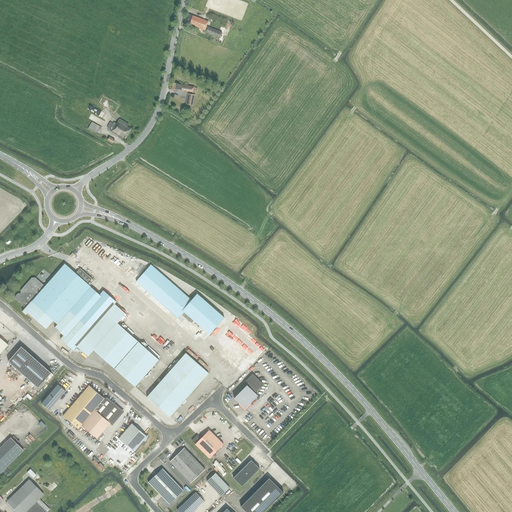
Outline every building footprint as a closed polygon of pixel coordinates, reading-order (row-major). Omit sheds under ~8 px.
[(184,22),(205,30),(206,28),(207,26),(206,26),(208,22),(187,14),(184,22)] [(222,32),(208,27),(205,35),(219,41),(222,32)] [(180,90),(193,92),(194,87),(188,86),(178,84),(173,83),(172,89),(177,90),(178,89),(180,89),(180,90)] [(125,139),(131,129),(127,126),(129,124),(119,119),(116,124),(114,122),(113,124),(110,122),(107,127),(109,128),(109,129),(109,130),(118,136),(118,137),(121,139),(122,137),(125,139)] [(96,133),(100,127),(92,122),(88,129),(96,133)] [(76,273),(65,264),(45,286),(35,278),(32,278),(21,290),(21,293),(18,294),(15,296),(15,300),(25,308),(22,311),(26,315),(28,313),(46,329),(53,321),(56,323),(57,325),(55,328),(64,335),(60,339),(73,350),(77,346),(88,356),(94,350),(135,387),(159,360),(117,323),(126,314),(114,304),(116,302),(103,290),(100,295),(87,284),(92,279),(80,268),(76,273)] [(152,266),(138,283),(180,320),(185,313),(211,336),(226,319),(198,295),(193,301),(152,266)] [(51,373),(21,346),(8,361),(38,388),(51,373)] [(208,373),(186,353),(147,397),(170,417),(208,373)] [(263,384),(252,374),(244,382),(247,385),(234,398),(245,409),(258,396),(255,393),(263,384)] [(58,384),(42,403),(49,410),(66,391),(58,384)] [(105,399),(104,398),(89,385),(63,416),(78,429),(81,425),(97,439),(110,423),(112,425),(123,412),(108,398),(105,399)] [(147,436),(132,423),(119,439),(134,452),(147,436)] [(223,444),(209,430),(201,438),(197,435),(192,440),(195,444),(209,458),(223,444)] [(0,473),(24,450),(11,437),(0,448),(0,473)] [(184,448),(170,461),(190,483),(205,469),(184,448)] [(259,468),(251,460),(233,478),(242,486),(259,468)] [(217,461),(213,466),(225,477),(227,475),(225,473),(227,471),(217,461)] [(183,490),(162,468),(148,482),(169,504),(183,490)] [(27,472),(33,477),(36,474),(30,469),(27,472)] [(207,481),(221,496),(229,487),(216,473),(207,481)] [(241,506),(246,511),(263,511),(283,492),(269,478),(241,506)] [(47,511),(50,509),(39,499),(44,494),(29,480),(7,501),(18,511),(17,511),(47,511)] [(58,486),(55,483),(52,486),(52,485),(48,488),(52,492),(58,486)] [(232,504),(240,497),(234,491),(226,498),(232,504)] [(195,492),(177,509),(179,511),(193,511),(204,502),(195,492)]
